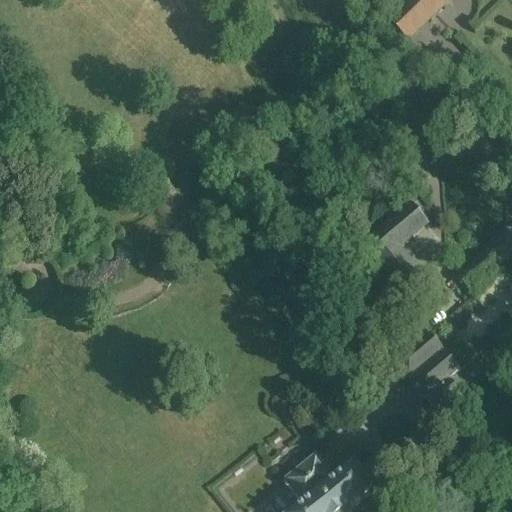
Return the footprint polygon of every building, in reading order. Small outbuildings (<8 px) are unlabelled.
[(409,0),(421,12),(434,0),(409,0)] [(481,216),(498,235),(511,222),(511,217),(498,201),(481,216)] [(457,279),(476,300),(506,275),(488,253),(457,279)] [(397,366),(442,417),(466,397),(463,394),(471,388),(460,375),(463,372),(432,336),(397,366)] [(356,465),(336,482),(317,458),(284,485),(304,509),(300,511),(351,511),(352,511),(377,490),(356,465)]
